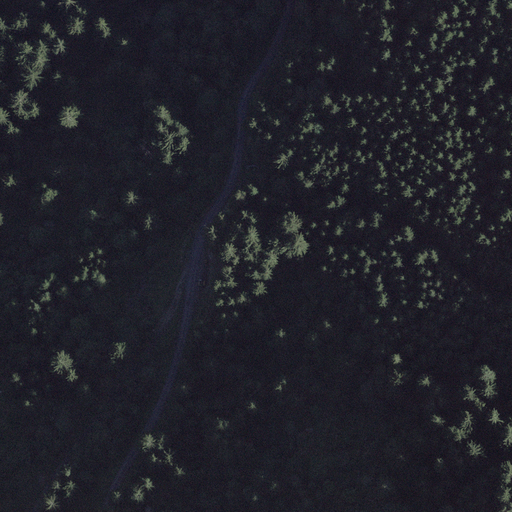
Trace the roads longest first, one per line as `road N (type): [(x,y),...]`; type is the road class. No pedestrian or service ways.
road 1 (track): [(104,511),(173,368),(200,240),(235,172),(242,107),(292,0)]
road 2 (track): [(196,261),(158,330),(31,511)]
